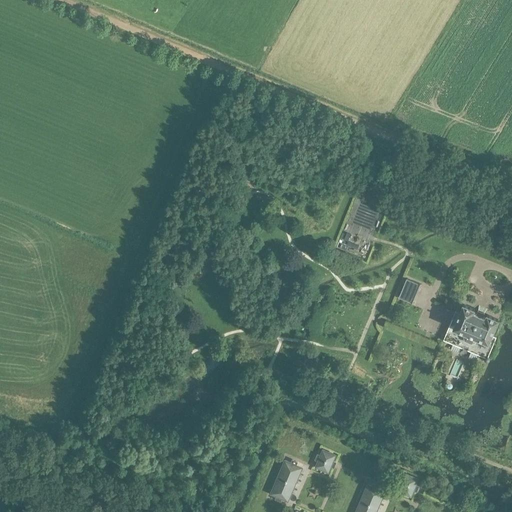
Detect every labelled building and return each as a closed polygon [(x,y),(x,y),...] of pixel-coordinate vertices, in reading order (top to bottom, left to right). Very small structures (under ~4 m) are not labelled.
[(487,265),(481,277),(504,287),(509,275),(487,265)] [(420,284),(406,278),(399,297),(413,303),(420,284)] [(476,308),(465,303),(462,311),(457,309),(445,338),(489,357),(498,336),(493,334),(500,318),(489,313),(488,316),(485,315),(486,312),(479,310),(478,312),(475,311),(476,308)] [(328,325),(333,336),(343,331),(338,320),(328,325)] [(318,460),(315,466),(329,472),(331,466),(334,467),(336,462),(334,461),(337,454),(323,448),(320,455),(317,454),(315,459),(318,460)] [(285,459),(271,493),(277,496),(276,499),(281,501),(282,498),(289,501),(303,467),(297,464),(298,461),(292,459),(291,462),(285,459)] [(406,472),(398,491),(411,497),(414,490),(417,492),(419,485),(417,484),(419,478),(406,472)] [(368,483),(355,511),(377,511),(386,491),(386,490),(379,487),(374,485),(368,483)]
